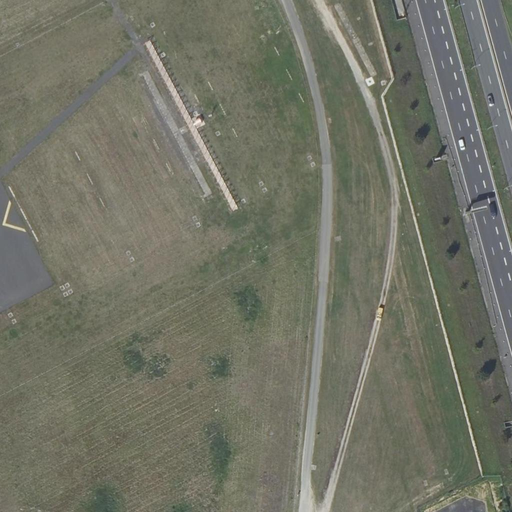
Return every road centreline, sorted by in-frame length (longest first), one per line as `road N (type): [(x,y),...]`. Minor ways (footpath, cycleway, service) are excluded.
road 1 (track): [(318,0),(369,97),(394,194),(379,315),(321,511)]
road 2 (trunk): [(425,0),(511,318)]
road 3 (track): [(0,173),(140,45),(112,0)]
road 4 (trunk): [(467,0),(511,164)]
